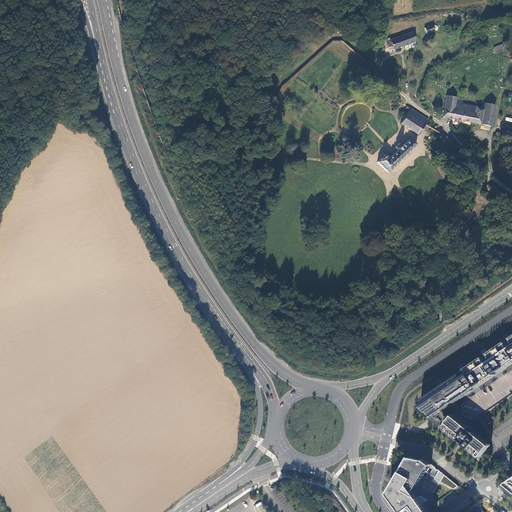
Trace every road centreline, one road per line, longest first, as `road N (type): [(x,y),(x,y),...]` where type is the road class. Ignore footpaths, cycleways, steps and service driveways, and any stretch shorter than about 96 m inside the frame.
road 1 (primary): [(308,389),(262,354),(183,237),(143,153),(112,47)]
road 2 (primary): [(99,49),(130,153),(167,234),(253,368)]
road 3 (secondary): [(511,290),(385,377)]
road 4 (tertiary): [(350,433),(430,448),(480,486)]
road 5 (primary): [(253,368),(258,431),(213,488)]
